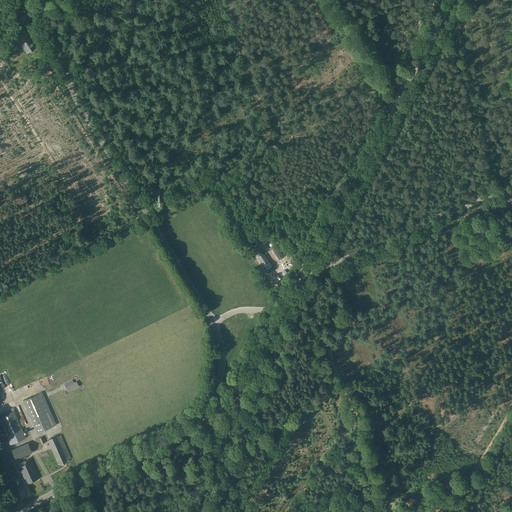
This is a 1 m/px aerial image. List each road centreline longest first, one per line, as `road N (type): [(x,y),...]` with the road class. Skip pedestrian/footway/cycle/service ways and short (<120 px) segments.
road 1 (tertiary): [(213,322),(71,94),(67,66),(78,0)]
road 2 (unclassified): [(213,322),(234,311),(281,309),(305,273),(511,189)]
road 3 (track): [(305,273),(452,0)]
road 4 (tertiary): [(15,511),(199,416),(222,370),(213,322)]
road 5 (track): [(314,269),(323,338),(361,421),(378,511)]
